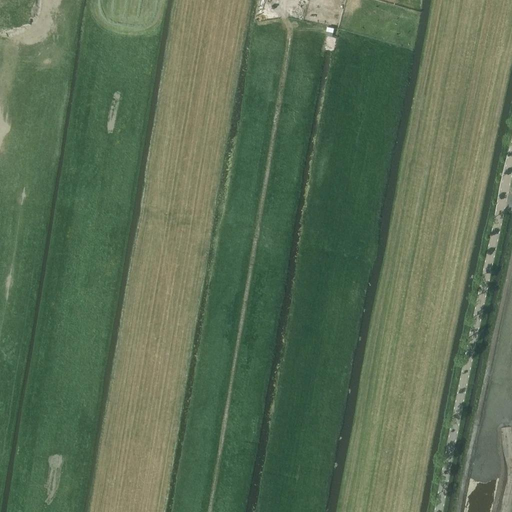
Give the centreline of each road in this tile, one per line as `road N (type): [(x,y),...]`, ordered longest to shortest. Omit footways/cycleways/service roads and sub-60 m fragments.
road 1 (track): [(208,511),(291,38),(287,0)]
road 2 (unclassified): [(511,160),(438,511)]
